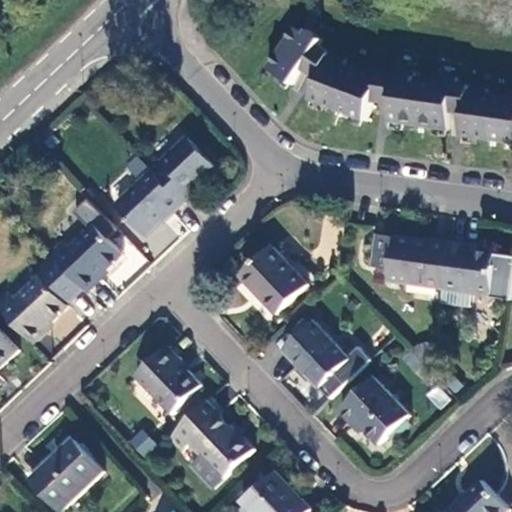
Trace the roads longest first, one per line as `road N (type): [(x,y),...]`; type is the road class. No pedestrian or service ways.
road 1 (residential): [(511,391),(410,484),(368,489),(168,284)]
road 2 (residential): [(511,201),(281,171)]
road 3 (residential): [(0,443),(168,284)]
road 4 (residential): [(281,171),(131,1)]
road 5 (secondary): [(131,1),(0,125)]
road 6 (residential): [(168,284),(281,171)]
